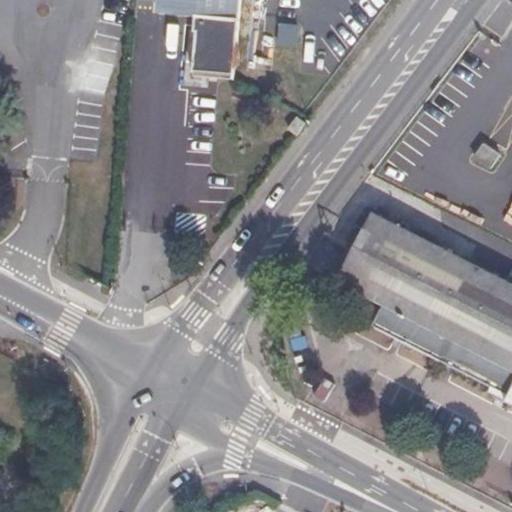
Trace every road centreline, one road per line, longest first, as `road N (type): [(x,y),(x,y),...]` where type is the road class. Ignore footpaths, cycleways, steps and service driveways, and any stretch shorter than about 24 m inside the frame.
road 1 (secondary): [(193,383),(477,0)]
road 2 (secondary): [(435,0),(159,362)]
road 3 (tertiary): [(422,511),(193,383)]
road 4 (tertiary): [(159,362),(3,298)]
road 5 (tertiary): [(3,298),(138,393)]
road 6 (tertiary): [(237,452),(381,511)]
road 7 (secondary): [(138,393),(82,511)]
road 8 (tertiary): [(133,511),(181,471),(237,452)]
